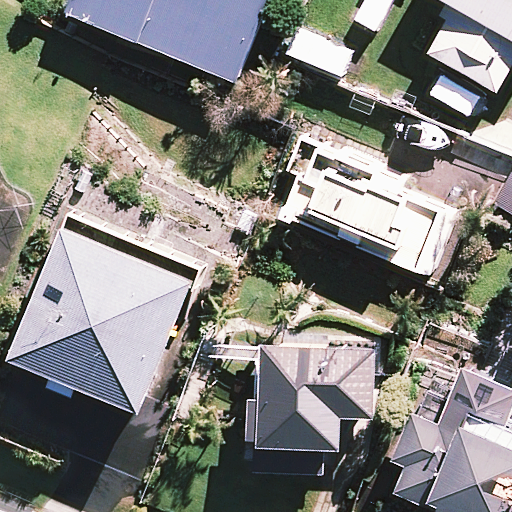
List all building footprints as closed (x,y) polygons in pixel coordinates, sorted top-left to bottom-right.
[(272,0),(93,0),(242,68),(272,0)] [(511,0),(449,0),(444,9),(452,14),(433,46),(502,85),(511,67),(511,0)] [(387,164),(307,132),(294,164),(304,168),(289,208),(438,267),(463,203),(383,172),(387,164)] [(201,267),(72,214),(17,348),(57,365),(50,383),(73,393),(81,374),(146,401),(201,267)] [(267,388),(257,388),(255,468),(324,470),(325,438),(347,439),(348,405),(380,405),(382,337),(280,334),(204,333),(170,417),(192,425),(218,361),(268,362),(267,388)] [(409,457),(402,485),(511,511),(511,421),(511,422),(511,420),(511,342),(493,335),(483,360),(469,355),(445,415),(413,407),(401,455),(409,457)]
